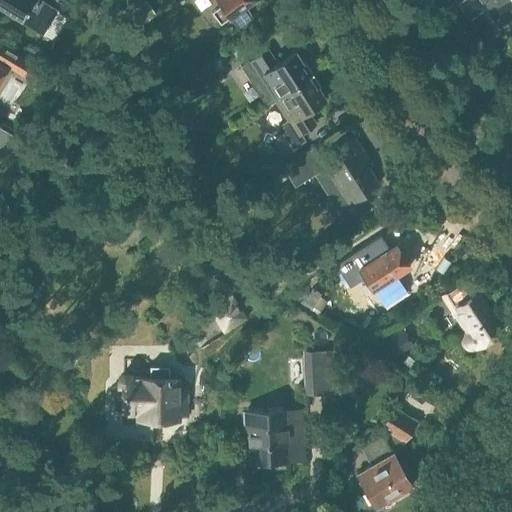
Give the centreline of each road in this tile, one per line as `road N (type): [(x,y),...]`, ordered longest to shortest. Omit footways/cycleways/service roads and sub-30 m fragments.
road 1 (residential): [(511,305),(324,0)]
road 2 (residential): [(511,386),(457,464),(443,511)]
